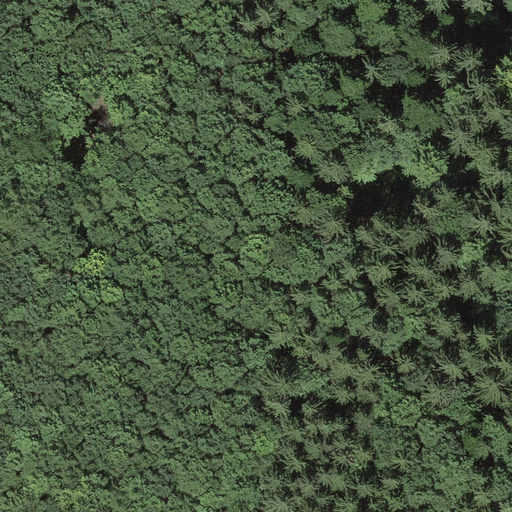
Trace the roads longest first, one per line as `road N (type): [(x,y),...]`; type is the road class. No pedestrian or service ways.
road 1 (track): [(0,120),(272,0)]
road 2 (track): [(0,173),(147,272)]
